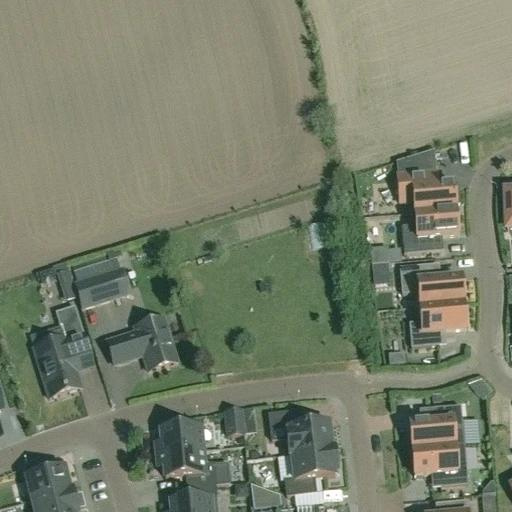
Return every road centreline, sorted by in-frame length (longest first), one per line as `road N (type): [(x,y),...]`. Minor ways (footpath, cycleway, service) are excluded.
road 1 (residential): [(351,393),(319,384),(96,426)]
road 2 (residential): [(487,370),(480,191),(495,163),(511,156)]
road 3 (residential): [(351,393),(424,389),(487,370)]
road 4 (residential): [(351,393),(366,511)]
